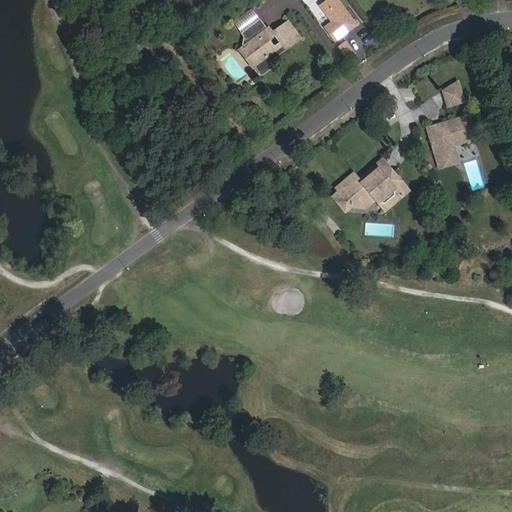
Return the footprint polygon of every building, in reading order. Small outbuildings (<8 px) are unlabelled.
[(341,0),(327,0),(320,5),(332,22),(325,27),(337,44),(360,28),(341,0)] [(231,26),(237,36),(255,21),(248,14),(231,26)] [(272,62),(299,41),(285,24),(274,32),(270,27),(264,32),(255,21),(237,36),(240,40),(238,52),(245,49),(254,61),(251,71),(257,79),(274,65),(272,62)] [(238,52),(251,69),(254,61),(245,49),(238,52)] [(439,92),(444,108),(460,103),(454,84),(439,92)] [(423,129),(433,162),(452,156),(450,147),(471,140),(464,117),(440,125),(440,128),(435,129),(432,127),(423,129)] [(455,163),(452,156),(433,162),(435,169),(455,163)] [(330,200),(343,215),(351,208),(352,209),(363,210),(373,202),(375,206),(392,191),(399,199),(403,195),(396,188),(399,185),(379,162),(365,174),(368,177),(358,186),(356,182),(350,177),(333,192),(336,195),(330,200)] [(368,177),(365,174),(356,182),(358,186),(368,177)] [(399,185),(396,188),(403,195),(406,193),(399,185)] [(399,199),(392,191),(375,206),(382,213),(399,199)]
